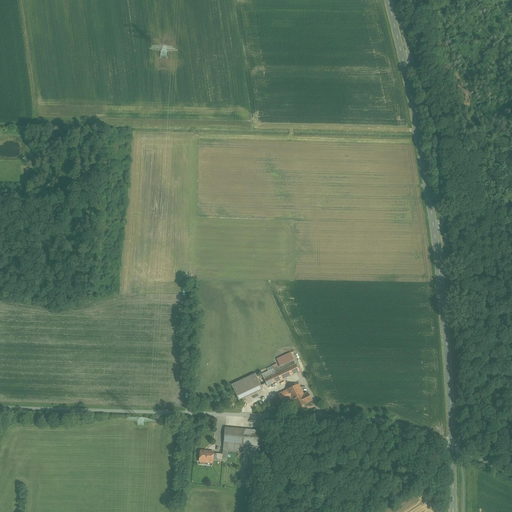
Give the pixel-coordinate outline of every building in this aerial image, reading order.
[(290,353),(276,359),(280,366),(293,360),(290,353)] [(280,366),(262,375),(268,386),(299,371),(293,360),(280,366)] [(255,374),(232,385),(239,400),(262,390),(255,374)] [(299,385),(278,394),(282,403),(291,399),(295,408),(311,401),(307,393),(303,395),(299,385)] [(266,432),(225,428),(223,446),(243,448),(243,445),(265,447),(266,432)] [(213,452),(201,451),(200,462),(204,462),(204,461),(212,462),(213,459),(222,460),(223,454),(213,453),(213,452)]
